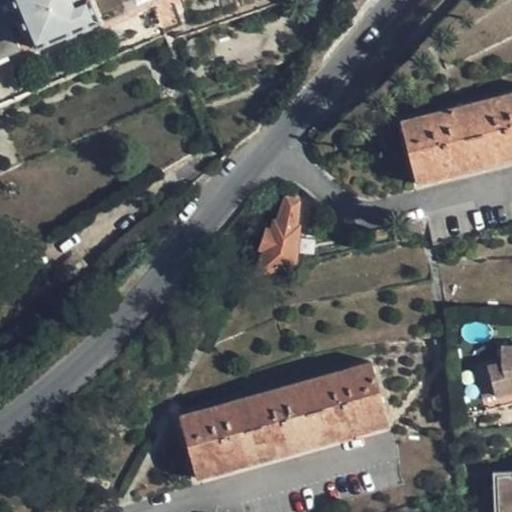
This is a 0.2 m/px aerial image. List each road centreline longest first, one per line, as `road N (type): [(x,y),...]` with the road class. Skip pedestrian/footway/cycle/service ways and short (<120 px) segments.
road 1 (unclassified): [(393,0),(302,113),(79,354),(0,421)]
road 2 (unknown): [(302,113),(340,208),(366,227),(391,234),(478,204)]
road 3 (residential): [(176,511),(396,449)]
